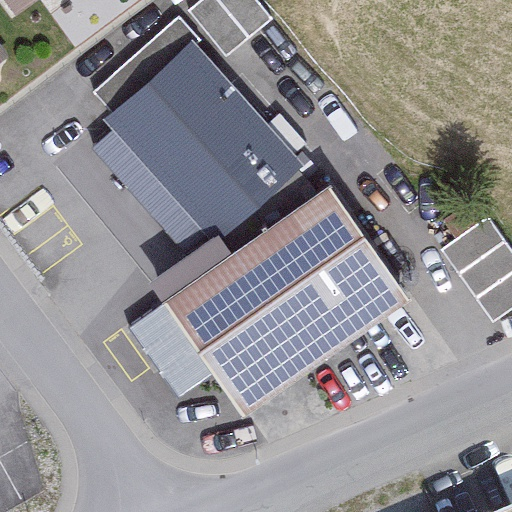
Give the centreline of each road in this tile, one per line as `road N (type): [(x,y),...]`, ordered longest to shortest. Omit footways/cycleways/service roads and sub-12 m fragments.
road 1 (residential): [(228,511),(511,388)]
road 2 (residential): [(171,511),(0,291)]
